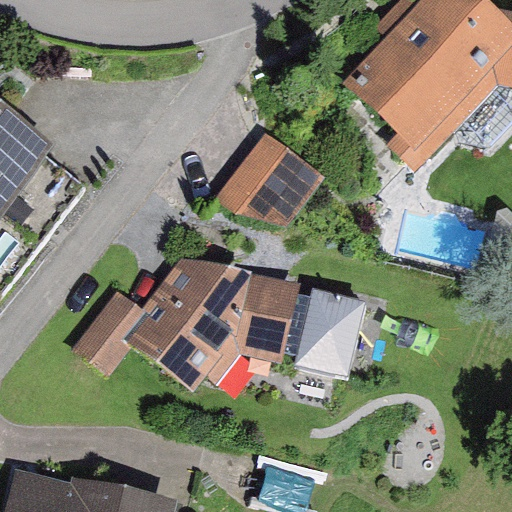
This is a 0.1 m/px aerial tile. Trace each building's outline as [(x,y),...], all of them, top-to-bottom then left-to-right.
[(383,91),(436,149),(430,156),(452,175),(511,118),(511,12),(467,2),(383,91)] [(0,232),(16,245),(84,155),(0,92),(0,232)] [(216,228),(283,268),(318,208),(251,169),(216,228)] [(300,296),(183,265),(141,316),(118,298),(72,358),(109,385),(132,357),(195,402),(207,386),(217,391),(238,360),(286,369),(300,296)] [(368,314),(313,301),(295,370),(350,384),(368,314)] [(172,511),(71,484),(70,489),(17,476),(8,511),(172,511)]
